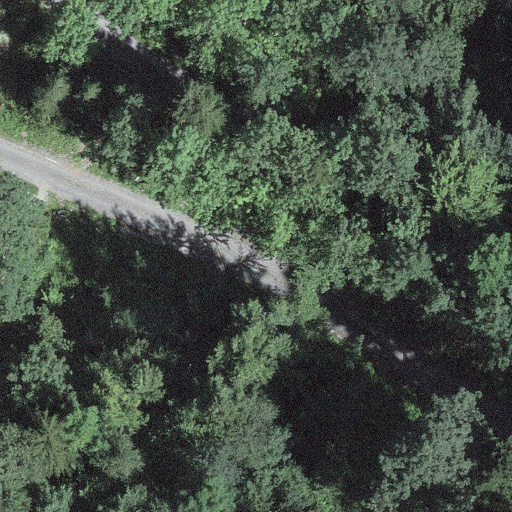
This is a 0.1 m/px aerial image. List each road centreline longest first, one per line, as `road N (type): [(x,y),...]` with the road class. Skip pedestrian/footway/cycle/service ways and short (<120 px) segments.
road 1 (track): [(511,405),(354,320),(0,155)]
road 2 (track): [(70,0),(143,64),(511,199)]
